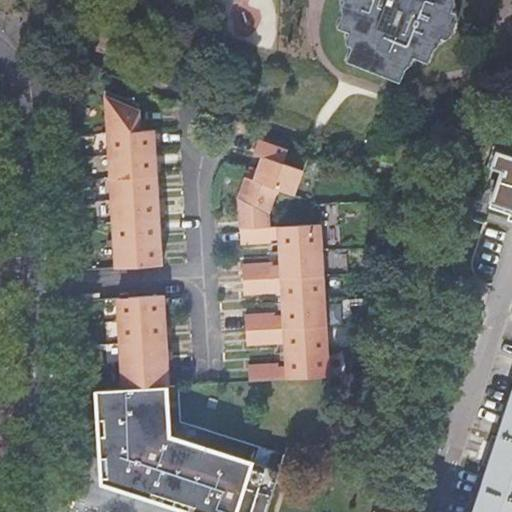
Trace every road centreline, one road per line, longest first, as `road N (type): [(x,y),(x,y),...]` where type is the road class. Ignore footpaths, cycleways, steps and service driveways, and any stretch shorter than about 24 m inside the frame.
road 1 (residential): [(511,267),(427,511)]
road 2 (residential): [(34,292),(22,95),(0,52)]
road 3 (residential): [(49,511),(34,292)]
road 4 (residential): [(203,281),(198,174),(209,103)]
road 5 (residential): [(203,281),(34,292)]
road 6 (residential): [(209,404),(203,281)]
